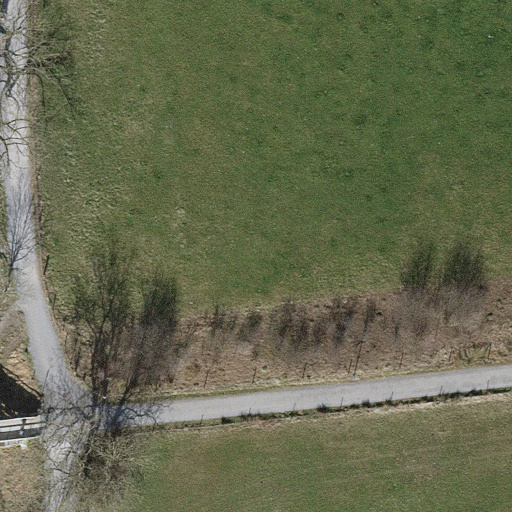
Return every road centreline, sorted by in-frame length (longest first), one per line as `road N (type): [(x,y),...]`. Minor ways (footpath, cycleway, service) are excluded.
road 1 (track): [(511,372),(64,425)]
road 2 (track): [(20,0),(25,273),(64,425)]
